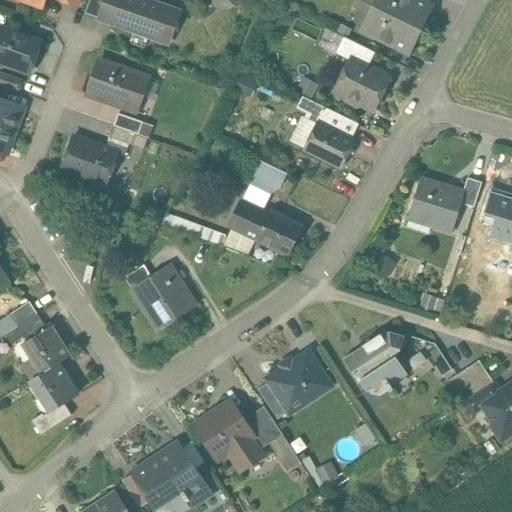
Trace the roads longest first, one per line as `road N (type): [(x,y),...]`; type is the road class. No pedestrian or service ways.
road 1 (residential): [(420,108),(331,263),(141,399)]
road 2 (residential): [(0,192),(14,198),(141,399)]
road 3 (residential): [(141,399),(75,442),(4,511)]
road 4 (residential): [(480,0),(420,108)]
